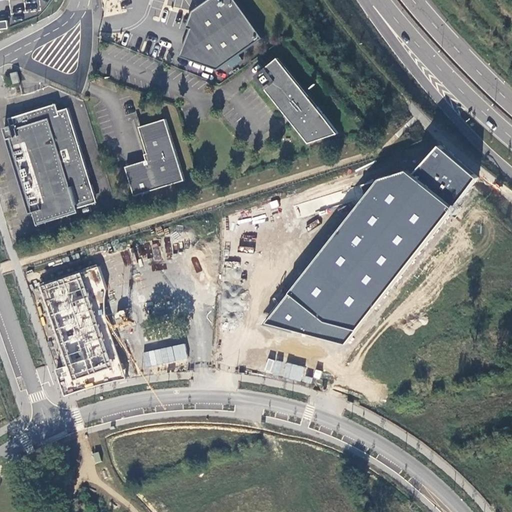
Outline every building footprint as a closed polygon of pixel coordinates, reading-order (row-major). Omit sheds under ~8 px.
[(262,38),(235,0),(205,0),(191,10),(186,26),(188,30),(179,56),(216,69),(262,38)] [(265,67),(254,75),(256,78),(285,114),(293,123),(308,142),(337,133),(277,57),(267,65),(269,68),(267,69),(265,67)] [(19,72),(13,74),(16,84),(22,83),(19,72)] [(57,102),(43,106),(44,109),(48,109),(54,111),(59,109),(57,102)] [(90,176),(68,107),(59,109),(54,111),(48,109),(44,109),(43,106),(29,110),(8,116),(10,124),(4,126),(7,138),(10,137),(33,216),(42,214),(45,221),(78,211),(77,207),(93,201),(91,194),(95,193),(91,182),(88,183),(86,177),(90,176)] [(184,179),(165,118),(141,125),(139,126),(146,152),(144,153),(146,159),(125,166),(134,195),(184,179)] [(349,343),(480,176),(441,146),(410,178),(405,174),(377,181),(336,235),(266,323),(349,343)] [(99,266),(39,288),(67,367),(57,370),(64,392),(125,374),(104,316),(103,300),(107,290),(99,266)] [(459,339),(420,352),(427,373),(466,359),(459,339)] [(184,344),(142,352),(145,367),(187,358),(184,344)] [(268,374),(302,378),(304,365),(269,361),(268,374)]
